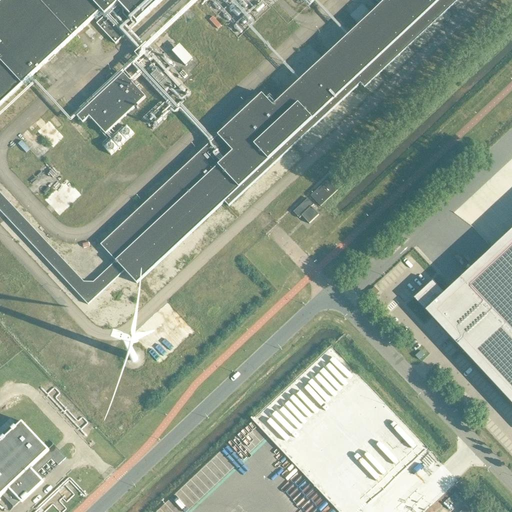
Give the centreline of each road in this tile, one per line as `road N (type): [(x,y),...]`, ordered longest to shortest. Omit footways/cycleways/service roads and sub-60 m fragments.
road 1 (unclassified): [(329,291),(94,511)]
road 2 (unclassified): [(511,483),(329,291)]
road 3 (unknown): [(341,303),(511,162)]
